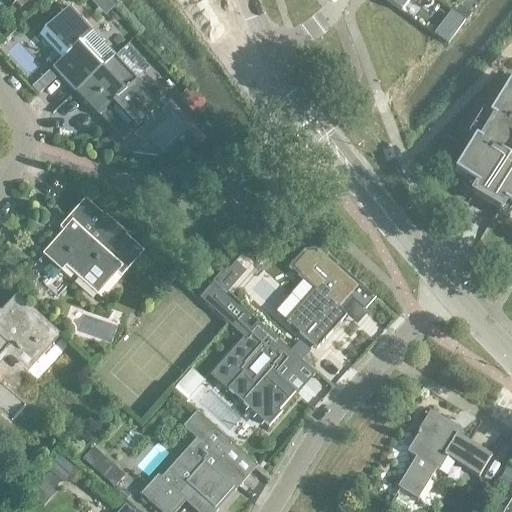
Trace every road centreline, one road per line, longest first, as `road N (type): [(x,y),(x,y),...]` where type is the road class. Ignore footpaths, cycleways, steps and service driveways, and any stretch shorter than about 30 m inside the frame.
road 1 (residential): [(449,294),(306,118),(271,60)]
road 2 (residential): [(271,511),(315,437),(449,294)]
